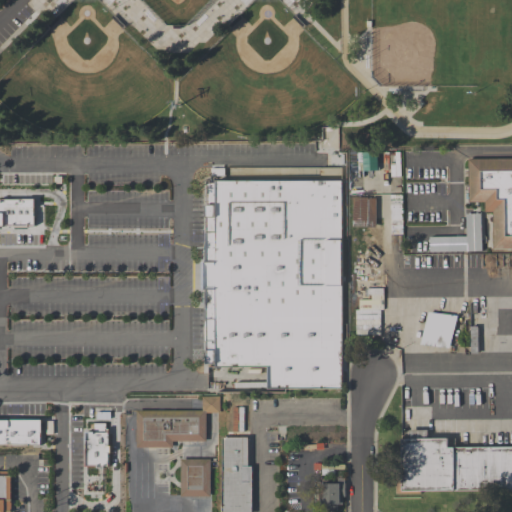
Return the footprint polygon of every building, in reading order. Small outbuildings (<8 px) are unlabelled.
[(511,158),(511,250),(491,250),(490,205),(469,206),(468,159),(511,158)] [(205,186),(214,186),(213,183),(342,182),(342,239),(343,392),(266,393),(266,372),(214,373),(214,348),(205,348),(205,294),(200,294),(200,265),(206,265),(205,186)] [(467,215),(467,252),(484,252),(484,215),(467,215)] [(490,294),(472,294),(472,319),(490,319),(490,294)] [(203,411),(137,411),(137,449),(174,449),(174,442),(207,442),(207,413),(219,413),(219,398),(203,398),(203,411)] [(399,437),(400,493),(511,490),(511,441),(447,443),(447,435),(399,437)] [(251,511),(252,438),(223,438),(223,511),(251,511)] [(181,498),(210,498),(210,460),(181,460),(181,498)] [(0,511),(11,511),(12,473),(0,473),(0,511)] [(342,508),(342,484),(323,484),(323,508),(342,508)]
